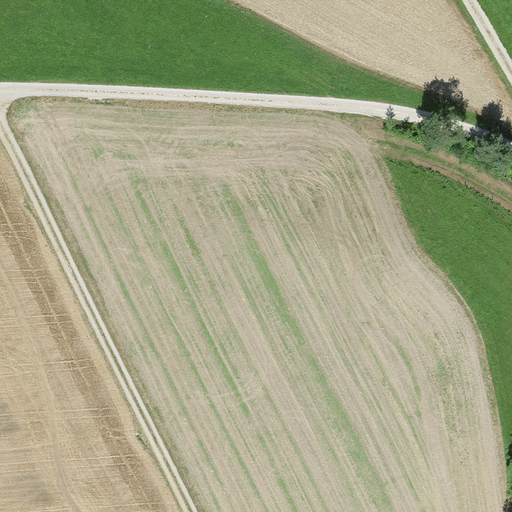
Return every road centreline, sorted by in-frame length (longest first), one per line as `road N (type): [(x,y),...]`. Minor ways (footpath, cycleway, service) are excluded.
road 1 (track): [(0,88),(357,102),(511,152)]
road 2 (track): [(193,511),(0,132)]
